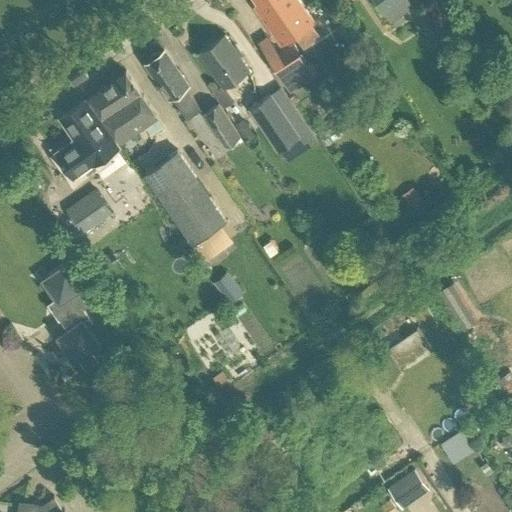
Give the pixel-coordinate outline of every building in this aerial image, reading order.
[(256,0),(259,2),(255,5),(281,42),(313,19),(300,0),(256,0)] [(384,9),(391,19),(414,4),(411,0),(376,0),(383,10),(384,9)] [(199,51),(223,86),(249,68),(225,33),(199,51)] [(294,43),(269,59),(290,92),(309,80),(306,75),(317,68),(310,57),(304,60),(294,43)] [(168,95),(169,97),(172,95),(187,117),(201,108),(186,86),(190,83),(179,68),(177,69),(164,49),(147,61),(160,80),(159,82),(157,84),(166,97),(168,95)] [(88,95),(120,141),(158,115),(126,70),(88,95)] [(248,108),(278,151),(280,150),(287,161),(318,139),(281,85),(248,108)] [(56,150),(74,176),(120,145),(86,97),(59,115),(75,137),(56,150)] [(254,133),(244,118),(234,124),(219,101),(202,112),(225,147),(242,136),(244,139),(254,133)] [(468,144),(484,142),(483,129),(466,132),(468,144)] [(143,171),(192,241),(227,217),(178,147),(143,171)] [(112,209),(98,189),(89,196),(88,195),(67,210),(81,231),(112,209)] [(258,255),(244,263),(253,278),(267,270),(258,255)] [(67,259),(41,278),(54,297),(47,302),(65,329),(56,335),(74,362),(100,343),(87,323),(93,319),(84,306),(95,299),(85,286),(67,259)] [(386,346),(400,365),(431,344),(418,324),(386,346)] [(511,387),(511,366),(502,352),(489,362),(509,390),(511,387)] [(415,467),(388,486),(403,507),(429,487),(415,467)] [(67,511),(64,508),(64,509),(54,495),(42,503),(34,501),(33,509),(28,511),(67,511)] [(387,509),(394,504),(390,497),(382,502),(387,509)]
